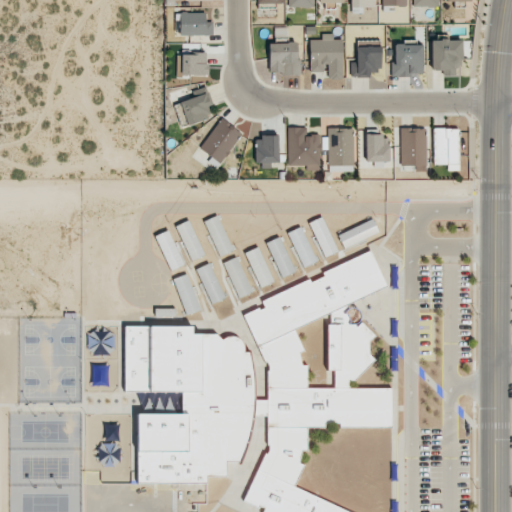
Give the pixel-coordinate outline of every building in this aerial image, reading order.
[(313,0),(287,0),(288,8),(313,7),(313,0)] [(349,0),(350,8),(375,8),(375,0),(349,0)] [(406,6),(406,0),(381,0),(382,12),(394,11),(393,7),(406,6)] [(212,35),(212,22),(205,22),(205,12),(179,13),(179,35),(212,35)] [(309,39),(309,72),(326,72),(325,79),(342,79),(343,39),(332,39),(333,34),(320,33),(320,40),(309,39)] [(430,40),(431,70),(444,70),(444,76),(461,76),(460,39),(430,40)] [(268,43),(269,73),(300,73),(300,60),(297,60),(296,42),(268,43)] [(423,45),(414,45),(414,42),(394,42),(394,63),(391,63),(390,75),(422,76),(423,45)] [(380,47),(354,46),(353,77),(370,77),(370,72),(380,73),(380,47)] [(206,76),(206,54),(177,54),(177,75),(206,76)] [(213,118),(207,94),(179,101),(185,125),(213,118)] [(199,148),(220,163),(242,134),(221,118),(199,148)] [(287,166),(306,166),(306,170),(319,170),(319,135),(304,135),(304,127),(287,127),(287,166)] [(353,128),(328,128),(327,171),(352,171),(353,128)] [(425,166),(425,128),(400,128),(400,165),(425,166)] [(459,171),(458,128),(432,128),(433,165),(447,164),(447,171),(459,171)] [(365,162),(389,161),(388,133),(365,134),(365,162)] [(277,166),(278,137),(255,136),(254,165),(277,166)] [(319,217),(306,223),(323,257),(336,251),(319,217)] [(185,220),(172,226),(189,261),(202,254),(185,220)] [(298,226),(285,232),(302,267),(315,260),(298,226)] [(164,230),(151,237),(168,271),(181,265),(164,230)] [(276,236),(263,242),(280,276),(293,270),(276,236)] [(244,253),(260,288),(274,282),(257,247),(244,253)] [(122,327),(123,391),(179,392),(179,414),(134,414),(135,484),(205,484),(205,476),(225,476),(224,461),(238,461),(246,443),(251,414),(266,413),(265,445),(266,445),(266,449),(264,455),(263,454),(240,500),(256,507),(257,505),(262,508),(260,511),(346,511),(291,486),(301,465),(297,463),(299,450),(304,450),(305,427),(322,427),(322,424),(337,424),(337,427),(389,428),(389,388),(347,388),(347,380),(352,380),(371,359),(366,353),(365,342),(372,335),(357,321),(357,316),(355,311),(352,308),(348,307),(345,308),(343,305),(383,286),(367,250),(320,273),(321,276),(308,282),(306,279),(259,301),(262,308),(257,310),(256,308),(241,315),(263,362),(264,361),(267,366),(268,371),(265,371),(265,400),(252,400),(251,374),(247,352),(241,352),(242,350),(242,346),(240,342),(237,339),(233,337),(228,336),(224,337),(219,340),(213,334),(188,334),(188,326),(122,327)] [(223,262),(237,298),(251,292),(238,256),(223,262)] [(206,264),(194,270),(211,304),(223,298),(206,264)] [(184,274),(170,279),(185,314),(198,309),(184,274)] [(88,355),(113,354),(111,329),(87,331),(88,355)]
